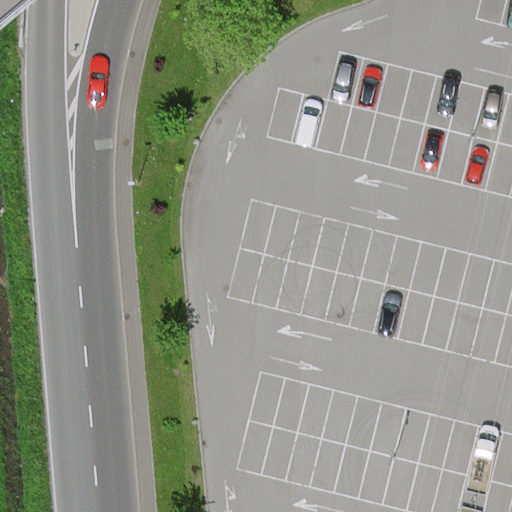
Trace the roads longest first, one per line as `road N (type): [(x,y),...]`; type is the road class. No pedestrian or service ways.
road 1 (tertiary): [(76,226),(97,511)]
road 2 (tertiary): [(76,226),(98,66),(116,0)]
road 3 (tertiary): [(54,0),(76,226)]
